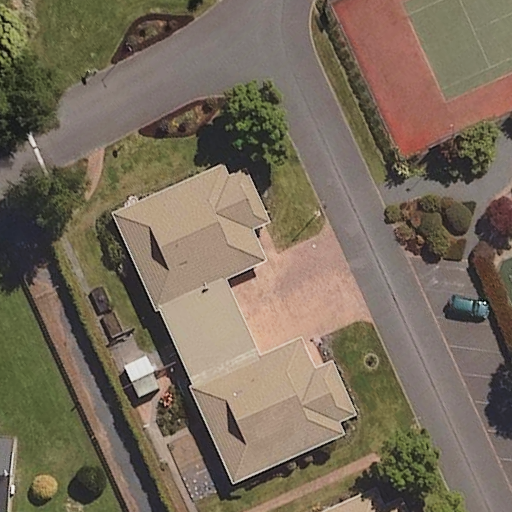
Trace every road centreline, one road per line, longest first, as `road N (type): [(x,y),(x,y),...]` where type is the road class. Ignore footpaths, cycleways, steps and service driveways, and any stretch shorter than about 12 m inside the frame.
road 1 (residential): [(279,14),(296,80),(489,511)]
road 2 (residential): [(279,14),(0,165)]
